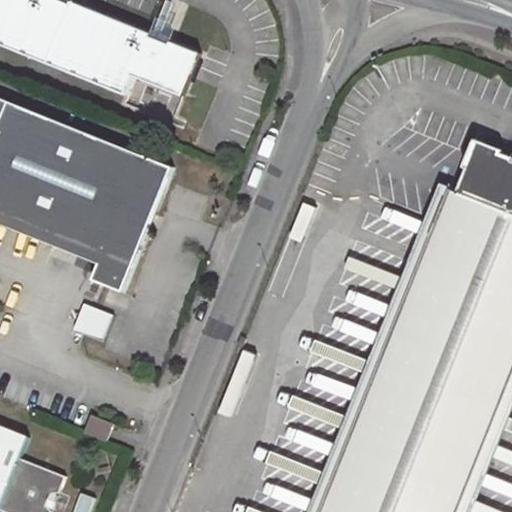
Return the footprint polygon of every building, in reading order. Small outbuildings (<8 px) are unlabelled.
[(0,0),(0,43),(128,95),(135,76),(185,96),(203,53),(174,42),(173,44),(162,40),(155,37),(153,36),(154,33),(74,1),(73,4),(70,3),(64,0),(63,0),(0,0)] [(155,37),(162,40),(175,6),(169,3),(155,37)] [(175,167),(10,101),(0,97),(0,210),(105,252),(94,280),(125,292),(175,167)] [(511,157),(480,145),(460,192),(454,190),(323,511),(462,511),(511,388),(511,157)] [(115,315),(86,303),(75,329),(105,341),(115,315)] [(92,415),(85,433),(108,442),(115,424),(92,415)] [(29,438),(0,426),(0,511),(2,508),(11,511),(53,511),(47,506),(53,494),(61,492),(67,476),(21,459),(29,438)]
